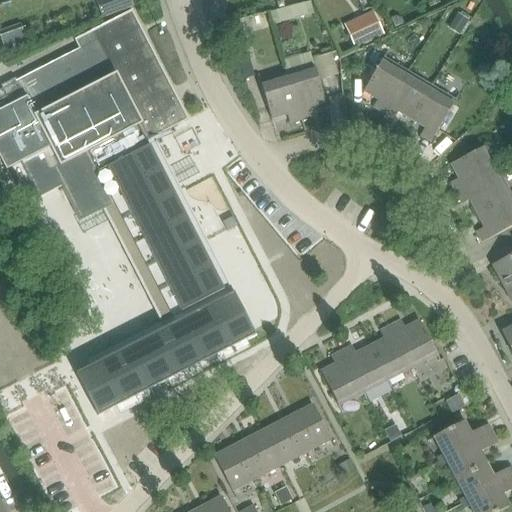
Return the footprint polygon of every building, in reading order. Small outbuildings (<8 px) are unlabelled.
[(129,0),(95,0),(103,19),(133,8),(129,0)] [(220,0),(227,25),(266,14),(314,0),(313,0),(220,0)] [(331,29),(343,52),(387,31),(375,7),(331,29)] [(0,90),(0,159),(4,168),(6,170),(15,188),(23,184),(29,182),(33,191),(38,199),(61,187),(79,223),(102,211),(108,222),(163,329),(75,374),(97,417),(194,368),(255,336),(206,241),(177,186),(172,175),(156,143),(154,144),(151,139),(169,130),(188,120),(166,79),(131,12),(78,40),(83,48),(79,50),(17,82),(2,90),(0,90)] [(450,34),(461,41),(471,25),(460,18),(450,34)] [(392,23),(396,33),(406,28),(404,22),(397,20),(392,23)] [(0,36),(5,52),(26,45),(21,28),(0,34),(0,36)] [(383,59),(363,93),(377,101),(373,108),(383,114),(407,73),(383,59)] [(313,67),(287,75),(300,120),(312,117),(309,109),(325,104),(313,67)] [(397,113),(411,121),(431,88),(407,73),(383,114),(393,120),(397,113)] [(300,120),(287,75),(260,83),(271,121),(286,116),(289,124),(300,120)] [(431,88),(411,121),(424,129),(420,136),(431,143),(455,102),(431,88)] [(450,184),(456,194),(498,172),(485,147),(450,165),(458,180),(450,184)] [(469,201),(476,215),(511,197),(498,172),(456,194),(461,205),(469,201)] [(511,199),(511,197),(476,215),(483,229),(476,233),(482,244),(511,227),(511,199)] [(222,223),(226,232),(237,227),(232,218),(222,223)] [(511,257),(494,267),(511,301),(511,257)] [(401,321),(390,327),(412,369),(437,356),(419,321),(404,329),(401,321)] [(511,326),(501,333),(511,354),(511,326)] [(383,340),(369,347),(387,382),(412,369),(390,327),(379,333),(383,340)] [(352,347),(341,352),(363,394),(387,382),(369,347),(356,354),(352,347)] [(363,394),(341,352),(330,358),(334,365),(320,373),(338,407),(363,394)] [(430,391),(433,398),(442,395),(439,388),(430,391)] [(444,403),(450,415),(463,408),(457,397),(444,403)] [(313,406),(288,419),(305,453),(330,440),(313,406)] [(288,419),(263,432),(281,466),(305,453),(288,419)] [(432,438),(443,460),(491,434),(486,425),(469,434),(462,422),(432,438)] [(263,432),(238,445),(256,479),(281,466),(263,432)] [(443,460),(455,481),(485,465),(479,453),(496,444),(491,434),(443,460)] [(256,479),(238,445),(214,458),(232,492),(256,479)] [(333,462),(340,475),(351,469),(344,456),(333,462)] [(455,481),(466,502),(511,477),(511,473),(509,468),(491,477),(485,465),(455,481)] [(511,477),(466,502),(471,511),(500,511),(508,508),(501,495),(511,489),(511,477)] [(197,511),(196,511),(228,511),(221,498),(197,511)]
